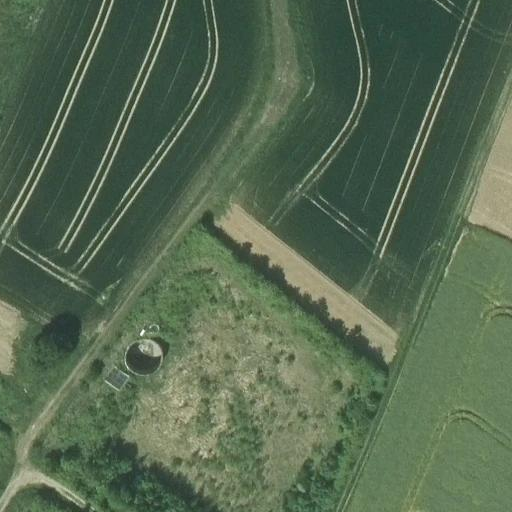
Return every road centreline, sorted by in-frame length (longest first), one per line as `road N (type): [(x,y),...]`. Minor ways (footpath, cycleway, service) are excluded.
road 1 (track): [(0,405),(11,453),(24,471),(186,266),(226,279),(304,358)]
road 2 (track): [(338,511),(511,73)]
road 3 (track): [(44,41),(0,169)]
